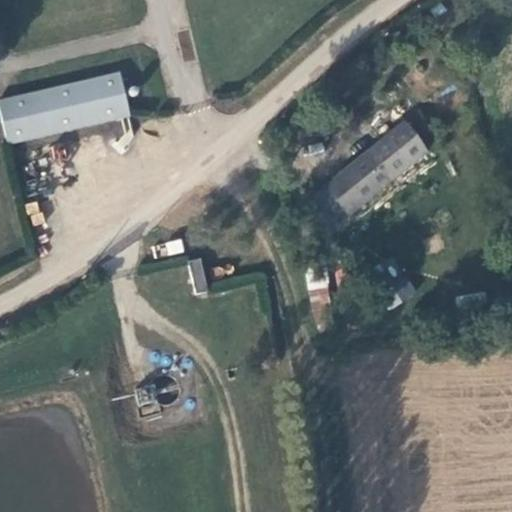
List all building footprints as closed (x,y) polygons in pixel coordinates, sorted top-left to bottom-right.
[(116,75),(1,103),(11,147),(43,139),(127,119),(116,75)] [(405,123),(312,197),(336,226),(427,154),(405,123)] [(160,256),(183,252),(181,240),(158,243),(160,256)] [(302,253),(305,263),(317,260),(315,249),(302,253)] [(198,258),(188,260),(193,290),(203,288),(198,258)] [(335,326),(322,263),(306,266),(320,330),(335,326)] [(394,306),(416,292),(406,277),(384,291),(394,306)] [(343,320),(345,334),(370,329),(368,315),(343,320)]
